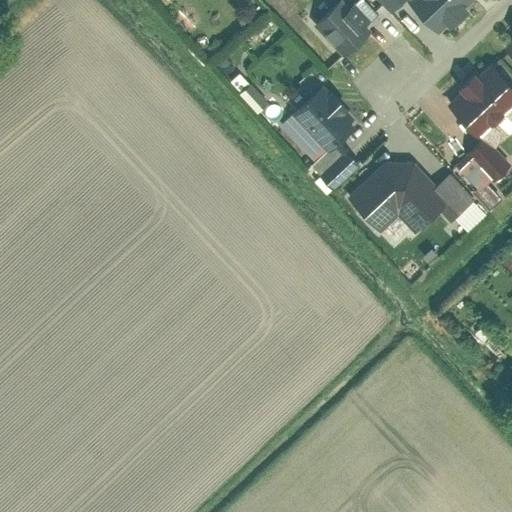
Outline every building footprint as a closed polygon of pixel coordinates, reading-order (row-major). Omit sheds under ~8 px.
[(374,29),(347,0),(340,0),(317,21),(347,54),(374,29)] [(386,8),(378,0),(361,0),(357,4),(372,20),(386,8)] [(411,0),(437,29),(448,19),(451,23),(470,6),(467,2),(468,0),(411,0)] [(465,87),(452,99),(482,132),(511,105),(511,77),(495,60),(482,72),(479,70),(463,85),(465,87)] [(252,110),(264,104),(254,85),(242,91),(252,110)] [(322,87),(285,120),(317,154),(354,121),(345,112),(351,107),(335,89),(329,94),(322,87)] [(511,162),(511,161),(487,134),(470,149),(475,155),(496,177),(511,162)] [(475,155),(463,167),(483,189),(492,180),(496,177),(475,155)] [(390,157),(351,191),(383,226),(400,211),(435,179),(415,158),(390,157)] [(435,179),(400,211),(416,229),(442,205),(452,216),(475,196),(452,170),(438,183),(435,179)] [(479,192),(494,208),(507,197),(492,180),(483,189),(479,192)]
